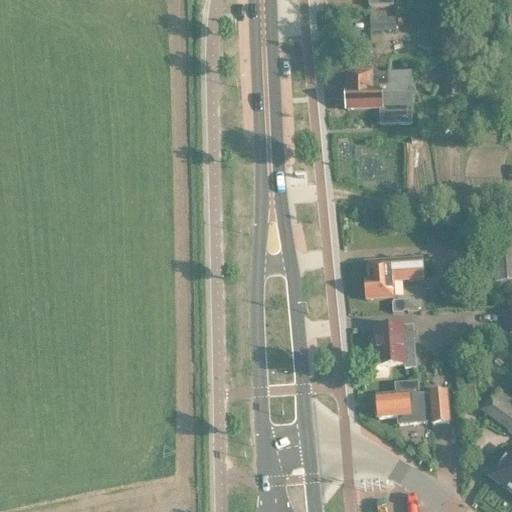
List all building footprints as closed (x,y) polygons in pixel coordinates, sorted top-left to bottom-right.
[(340,0),(367,0),(368,8),(392,7),(391,0),(336,0),(337,0),(340,0)] [(369,20),(369,34),(394,33),(394,19),(369,20)] [(458,73),(445,74),(442,74),(444,100),(459,99),(458,73)] [(386,74),(387,75),(371,75),(372,90),(381,90),(382,112),(379,113),(380,127),(411,126),(410,74),(386,74)] [(372,90),(371,75),(345,76),(346,111),(379,111),(379,113),(382,112),(381,90),(372,90)] [(494,284),(511,282),(511,244),(492,246),(494,284)] [(366,283),(364,283),(366,302),(394,300),(392,284),(423,282),(421,261),(365,265),(366,283)] [(406,303),(392,303),(392,306),(391,306),(392,315),(402,315),(402,313),(407,313),(407,315),(417,314),(417,313),(406,303)] [(511,312),(503,313),(505,337),(511,336),(511,312)] [(373,329),(375,351),(371,351),(372,369),(403,367),(404,371),(415,371),(412,331),(402,331),(402,327),(373,329)] [(394,386),(395,397),(376,398),(377,407),(374,408),(375,419),(377,418),(378,420),(397,418),(398,426),(426,424),(426,420),(431,419),(432,426),(449,424),(446,393),(429,395),(429,397),(418,398),(416,384),(394,386)] [(511,415),(491,399),(481,412),(511,435),(511,415)] [(502,464),(490,480),(511,497),(511,452),(510,454),(506,452),(499,462),(502,464)]
